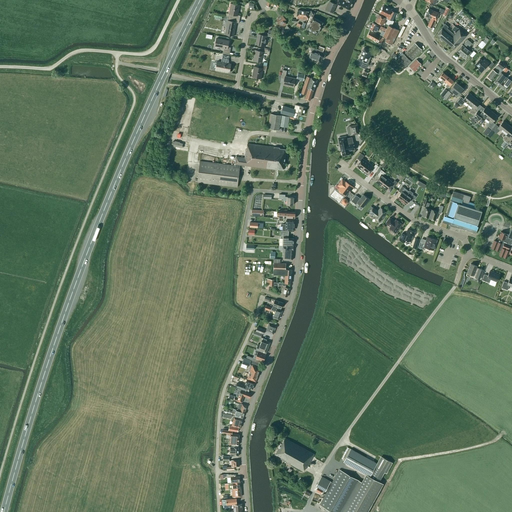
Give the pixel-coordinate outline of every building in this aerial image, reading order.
[(350,9),(354,0),(346,0),(346,1),(345,1),(341,0),(338,0),(337,3),(337,4),(347,8),(350,9)] [(336,4),(330,2),(326,10),(333,13),(336,4)] [(230,3),(228,13),(228,14),(229,14),(228,17),(232,18),(239,19),(240,16),(237,15),(239,5),(230,3)] [(391,10),(383,6),(380,13),(386,16),(385,18),(386,18),(385,20),(387,21),(386,24),(388,25),(391,27),(394,21),(392,20),(396,13),(391,11),(391,10)] [(434,23),(435,23),(436,20),(439,13),(429,9),(426,16),(431,18),(427,26),(432,28),(434,23)] [(308,12),(297,10),(296,18),(307,20),(308,12)] [(309,15),(312,17),(306,28),(316,34),(323,23),(313,17),(315,13),(311,11),(309,15)] [(280,29),(286,24),(284,21),(286,20),(282,15),(276,19),(279,24),(277,25),(280,29)] [(375,22),(382,25),(385,20),(386,18),(385,18),(379,15),(375,22)] [(239,19),(232,18),(228,17),(225,17),(225,26),(224,34),(233,36),(236,22),(239,23),(239,19)] [(470,19),(465,25),(471,29),(476,24),(470,19)] [(370,25),(368,29),(370,30),(370,29),(374,31),(376,32),(378,28),(383,31),(384,28),(379,25),(379,26),(377,25),(373,23),(371,25),(370,25)] [(445,24),(441,28),(442,29),(437,35),(454,49),(458,44),(465,35),(454,26),(452,29),(455,32),(454,33),(453,34),(447,28),(448,27),(445,24)] [(387,38),(385,42),(392,45),(399,31),(391,27),(388,25),(383,36),(387,38)] [(283,33),(281,35),(282,37),(290,29),(287,26),(281,31),(283,33)] [(272,37),(273,31),(269,30),(268,33),(261,32),(261,35),(258,34),(256,44),(266,46),(267,36),(272,37)] [(367,37),(377,42),(378,42),(381,44),(383,38),(369,31),(367,37)] [(223,48),(222,53),(229,55),(230,48),(227,47),(229,41),(216,38),(215,46),(223,48)] [(456,51),(465,59),(471,52),(467,49),(472,44),(467,40),(463,45),(462,45),(456,51)] [(422,50),(415,43),(397,61),(404,68),(422,50)] [(310,57),(316,59),(315,60),(320,62),(322,58),(323,59),(325,54),(322,53),(324,48),(319,47),(318,49),(314,48),(312,51),(311,53),(310,57)] [(253,60),(262,62),(264,54),(269,55),(270,50),(258,48),(258,51),(255,50),(253,60)] [(373,52),(370,51),(364,48),(362,54),(371,57),(373,52)] [(359,60),(361,61),(359,66),(366,69),(368,64),(371,57),(362,54),(359,60)] [(216,69),(215,70),(229,72),(231,64),(228,63),(229,56),(222,55),(222,59),(225,60),(224,63),(217,61),(217,64),(213,63),(212,68),(216,69)] [(421,64),(416,59),(409,67),(414,71),(421,64)] [(483,61),(480,59),(475,64),(479,67),(478,69),(481,72),(484,69),(484,70),(487,66),(486,66),(487,65),(489,63),(484,59),(483,61)] [(493,70),(491,72),(487,77),(492,80),(497,74),(499,75),(503,69),(506,65),(500,61),(497,65),(495,67),(497,69),(495,71),(493,70)] [(266,71),(267,66),(266,66),(267,63),(264,62),(263,65),(259,64),(258,67),(254,66),(252,77),(261,78),(263,70),(266,71)] [(285,79),(283,85),(293,88),(295,79),(285,77),(287,71),(283,70),(281,78),(285,79)] [(443,79),(440,82),(442,84),(445,81),(448,77),(443,72),(439,77),(443,79)] [(501,84),(504,81),(505,79),(500,75),(494,82),(501,87),(503,85),(501,84)] [(311,78),(307,76),(301,94),(306,96),(305,97),(306,99),(310,100),(317,80),(311,78)] [(450,85),(453,81),(448,77),(445,81),(448,84),(446,86),(448,88),(450,85)] [(432,81),(428,86),(430,88),(432,90),(436,85),(432,81)] [(510,84),(507,82),(506,82),(504,81),(501,84),(503,85),(501,87),(505,91),(509,86),(510,84)] [(450,90),(457,96),(463,89),(456,83),(450,90)] [(445,95),(443,97),(444,97),(443,97),(447,101),(452,94),(448,91),(447,92),(445,95)] [(457,102),(461,106),(465,102),(468,105),(474,98),(468,93),(464,99),(461,97),(457,102)] [(480,102),(474,98),(468,105),(472,108),(469,112),(474,115),(478,111),(475,108),(480,102)] [(294,112),(298,113),(304,115),(306,107),(300,106),(295,104),(294,109),(283,106),(281,113),(293,117),(294,112)] [(486,119),(491,111),(486,107),(481,113),(478,111),(474,115),(474,116),(470,120),(474,122),(475,121),(477,119),(477,118),(479,120),(482,116),(486,119)] [(281,116),(277,115),(278,112),(273,111),(272,114),(271,114),(269,129),(279,130),(280,126),(288,128),(289,117),(281,116)] [(497,116),(491,111),(486,119),(489,122),(486,126),(491,130),(495,124),(492,122),(497,116)] [(509,125),(503,121),(498,127),(495,124),(491,130),(496,134),(499,130),(503,133),(509,125)] [(358,133),(356,125),(350,126),(351,135),(358,133)] [(504,140),(508,143),(509,143),(511,139),(511,137),(510,136),(511,133),(511,127),(509,125),(503,133),(507,136),(504,140)] [(349,151),(355,150),(353,143),(352,137),(346,139),(346,136),(338,138),(340,146),(341,151),(342,156),(350,154),(349,151)] [(284,164),(286,150),(279,149),(279,148),(247,144),(247,149),(246,149),(245,152),(237,151),(236,159),(236,164),(235,164),(235,165),(200,161),(197,182),(237,187),(240,165),(283,170),(283,164),(284,164)] [(362,158),(364,156),(360,153),(357,158),(360,161),(356,166),(362,170),(368,163),(362,158)] [(386,160),(381,166),(385,169),(389,162),(386,160)] [(378,166),(375,164),(373,167),(368,163),(362,170),(368,175),(372,170),(374,171),(378,166)] [(383,176),(385,173),(381,170),(377,175),(379,177),(376,182),(381,186),(387,179),(383,176)] [(340,188),(339,190),(339,192),(341,193),(342,193),(346,195),(349,191),(350,192),(353,187),(346,182),(342,179),(337,185),(340,188)] [(397,182),(395,180),(393,183),(387,179),(381,186),(387,191),(391,186),(393,187),(397,182)] [(401,193),(397,198),(401,201),(409,191),(402,186),(398,191),(401,193)] [(410,199),(412,201),(416,197),(412,194),(413,193),(409,190),(409,191),(401,201),(406,205),(410,199)] [(464,195),(453,191),(450,200),(451,200),(451,201),(450,201),(446,215),(446,216),(444,216),(442,222),(450,225),(476,233),(478,227),(477,226),(477,225),(482,211),(475,209),(476,205),(469,202),(470,197),(464,195)] [(361,197),(357,194),(351,201),(356,205),(357,203),(363,207),(369,199),(363,195),(361,197)] [(283,200),(287,200),(287,205),(293,205),(293,197),(287,197),(285,197),(285,195),(279,195),(279,199),(283,199),(283,200)] [(422,206),(425,207),(422,216),(428,218),(431,210),(428,209),(430,203),(427,202),(428,199),(425,199),(422,206)] [(429,218),(435,220),(438,213),(441,214),(443,206),(440,205),(438,212),(432,210),(429,218)] [(374,216),(373,217),(380,222),(387,212),(380,208),(378,211),(373,208),(370,213),(374,216)] [(272,222),(283,223),(282,231),(281,230),(280,233),(286,233),(286,232),(289,232),(289,231),(288,231),(288,229),(294,230),(294,220),(286,220),(286,218),(272,217),(272,222)] [(390,227),(389,228),(396,233),(399,228),(402,224),(396,219),(394,221),(390,218),(385,223),(390,227)] [(498,237),(499,238),(498,240),(497,242),(494,240),(491,248),(498,251),(499,250),(501,251),(499,255),(506,258),(508,254),(511,255),(511,228),(511,229),(509,235),(501,232),(498,237)] [(411,242),(412,238),(414,232),(408,229),(405,235),(402,233),(399,240),(405,242),(404,243),(405,245),(407,245),(409,245),(410,241),(411,242)] [(289,232),(286,232),(286,233),(280,233),(280,236),(283,237),(283,245),(293,245),(293,238),(289,238),(289,232)] [(424,250),(425,247),(433,250),(437,240),(427,237),(425,241),(421,240),(418,248),(424,250)] [(283,259),(286,259),(292,260),(293,245),(287,245),(287,246),(283,245),(282,251),(283,251),(283,259)] [(290,284),(291,282),(292,269),(285,269),(286,264),(280,263),(280,259),(274,259),(273,274),(285,275),(284,283),(290,284)] [(467,273),(475,276),(475,278),(479,279),(483,270),(479,268),(478,269),(476,268),(477,266),(471,264),(467,273)] [(482,280),(486,282),(488,278),(497,282),(499,275),(489,271),(488,276),(484,274),(482,280)] [(501,288),(507,290),(509,285),(511,286),(511,278),(510,278),(508,283),(504,281),(501,288)] [(267,285),(266,289),(269,290),(270,285),(274,285),(274,286),(278,287),(278,286),(282,287),(280,294),(287,297),(290,289),(285,287),(286,284),(278,284),(278,283),(274,282),(274,280),(267,279),(267,282),(267,285)] [(283,303),(275,300),(273,305),(272,306),(280,310),(281,308),(283,303)] [(272,307),(271,309),(275,311),(272,318),(279,320),(282,311),(280,310),(272,306),(272,307)] [(266,331),(273,334),(276,326),(273,324),(274,321),(269,319),(268,322),(269,323),(266,331)] [(267,340),(263,338),(260,345),(258,344),(256,350),(264,353),(265,352),(266,353),(270,342),(266,341),(267,340)] [(263,361),(265,355),(264,354),(264,353),(256,350),(255,351),(258,352),(257,355),(254,354),(253,357),(247,355),(246,358),(251,360),(259,363),(261,363),(262,360),(263,361)] [(251,360),(244,358),(242,363),(249,366),(251,362),(256,364),(256,365),(258,366),(259,363),(251,360)] [(248,374),(249,375),(247,378),(255,381),(260,368),(257,367),(252,366),(251,365),(249,369),(251,370),(250,371),(248,374)] [(235,388),(239,389),(239,388),(246,391),(246,389),(248,390),(249,388),(252,389),(255,383),(247,380),(244,386),(237,383),(235,388)] [(239,397),(237,401),(241,403),(244,396),(249,398),(251,393),(246,391),(239,388),(239,389),(237,394),(236,396),(239,397)] [(240,404),(238,411),(244,413),(247,406),(242,404),(242,405),(240,404)] [(233,420),(230,430),(237,432),(239,427),(240,428),(243,419),(238,417),(233,416),(232,420),(233,420)] [(230,434),(229,444),(232,445),(232,447),(233,447),(238,447),(238,445),(239,435),(234,434),(232,434),(233,431),(222,429),(222,433),(230,434)] [(281,459),(303,471),(306,467),(314,454),(285,438),(281,444),(281,443),(275,454),(281,458),(281,459)] [(233,447),(232,447),(230,447),(230,454),(230,456),(238,456),(238,447),(233,447)] [(377,464),(377,463),(351,449),(344,461),(366,473),(361,482),(339,470),(332,482),(330,481),(321,476),(316,486),(325,491),(327,492),(319,505),(332,511),(365,511),(382,483),(379,481),(384,472),(386,473),(392,462),(381,456),(377,464)] [(231,467),(227,467),(227,470),(234,470),(234,467),(239,466),(239,460),(231,460),(231,467)] [(236,477),(236,474),(231,475),(231,474),(228,475),(228,477),(231,477),(231,483),(240,482),(240,476),(236,477)] [(235,497),(241,497),(241,488),(233,489),(232,489),(233,497),(235,497)]
